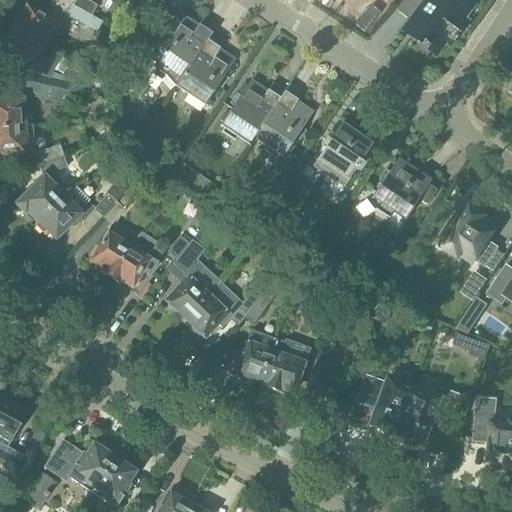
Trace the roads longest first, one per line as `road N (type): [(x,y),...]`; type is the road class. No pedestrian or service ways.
road 1 (residential): [(351,511),(135,400),(0,315)]
road 2 (residential): [(441,117),(262,0)]
road 3 (residential): [(441,117),(511,10)]
